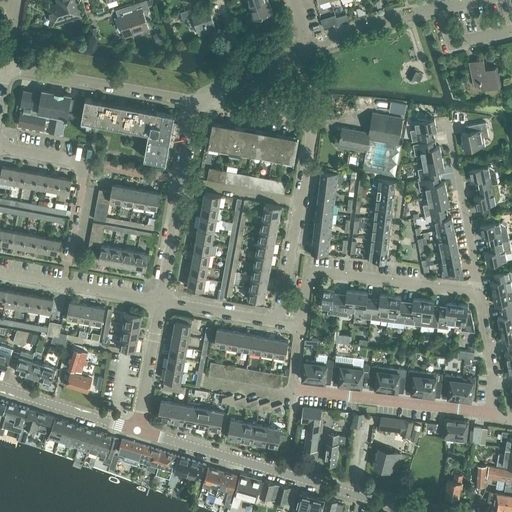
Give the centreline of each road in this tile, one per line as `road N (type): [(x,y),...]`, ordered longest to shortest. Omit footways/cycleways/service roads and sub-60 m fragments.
road 1 (tertiary): [(421,511),(138,430)]
road 2 (residential): [(300,325),(308,270),(481,291)]
road 3 (residential): [(494,415),(290,388)]
road 4 (residential): [(161,301),(197,103)]
road 5 (residential): [(197,103),(4,69)]
road 6 (residential): [(298,202),(311,123),(197,103)]
road 7 (residential): [(481,291),(449,124)]
road 8 (residential): [(161,301),(0,272)]
road 9 (tertiary): [(138,430),(0,387)]
road 10 (residential): [(306,49),(441,7)]
road 11 (residential): [(138,430),(161,301)]
road 12 (residential): [(494,415),(481,291)]
road 13 (residential): [(279,321),(298,202)]
